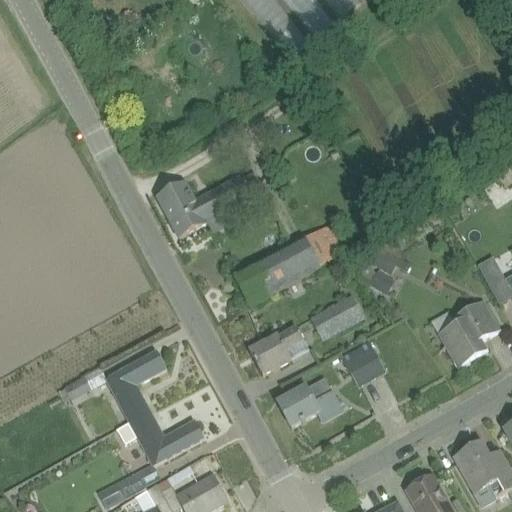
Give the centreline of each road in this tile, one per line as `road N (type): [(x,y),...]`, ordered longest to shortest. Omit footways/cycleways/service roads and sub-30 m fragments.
road 1 (tertiary): [(298,509),(25,0)]
road 2 (residential): [(298,509),(511,384)]
